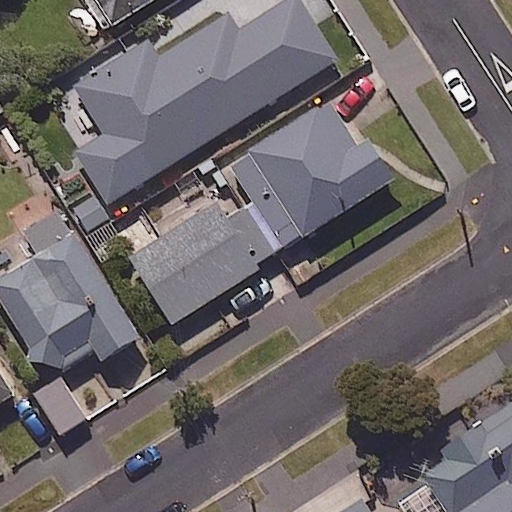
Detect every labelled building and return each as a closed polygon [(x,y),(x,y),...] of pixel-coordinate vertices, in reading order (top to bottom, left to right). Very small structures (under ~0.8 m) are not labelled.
[(148,0),(91,0),(92,0),(71,13),(87,39),(148,0)] [(338,57),(302,0),(283,0),(240,27),(229,9),(162,51),(153,37),(77,85),(105,129),(77,146),(111,200),(338,57)] [(251,202),(279,248),(397,175),(369,129),(356,137),(332,99),(227,164),(251,202)] [(97,187),(70,203),(87,232),(114,216),(97,187)] [(279,248),(251,202),(230,215),(219,198),(130,253),(173,322),(262,267),(258,261),(279,248)] [(144,334),(66,208),(29,231),(42,252),(0,277),(0,294),(49,374),(95,345),(104,359),(144,334)] [(0,400),(13,393),(0,371),(0,400)] [(90,416),(64,372),(37,389),(64,432),(90,416)] [(511,511),(511,397),(441,442),(447,452),(427,465),(436,479),(402,500),(409,511),(511,511)] [(373,511),(364,496),(337,511),(373,511)]
